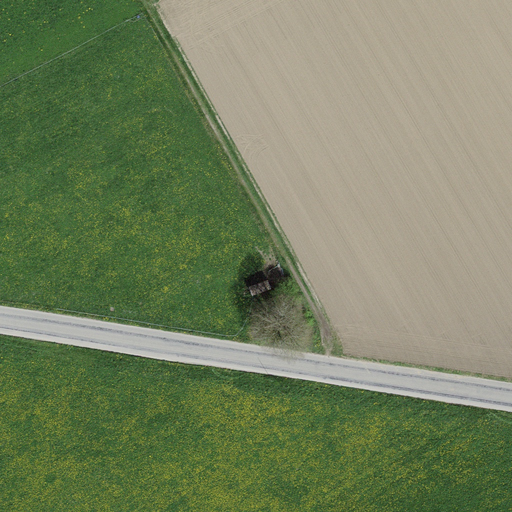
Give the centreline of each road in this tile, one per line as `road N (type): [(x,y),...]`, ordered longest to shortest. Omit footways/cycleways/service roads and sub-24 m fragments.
road 1 (unclassified): [(511,396),(0,317)]
road 2 (track): [(330,368),(133,0)]
